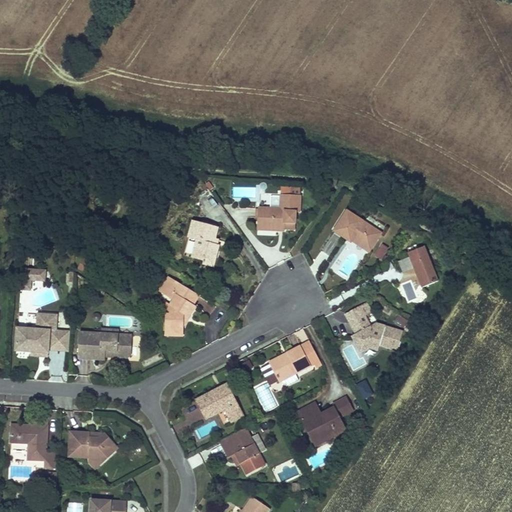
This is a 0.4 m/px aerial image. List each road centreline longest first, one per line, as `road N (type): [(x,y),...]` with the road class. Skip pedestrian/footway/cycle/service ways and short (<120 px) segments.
road 1 (residential): [(286,292),(261,324),(142,387)]
road 2 (residential): [(142,387),(0,384)]
road 3 (residential): [(182,511),(184,466),(142,387)]
